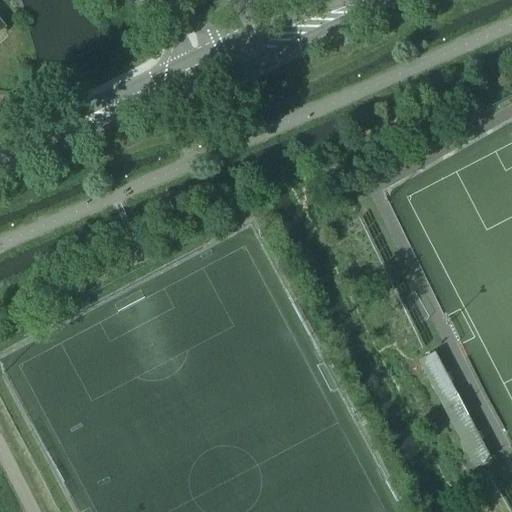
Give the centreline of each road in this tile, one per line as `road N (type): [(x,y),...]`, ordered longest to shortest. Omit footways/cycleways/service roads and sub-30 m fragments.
road 1 (tertiary): [(0,158),(201,73)]
road 2 (tertiary): [(201,73),(374,0)]
